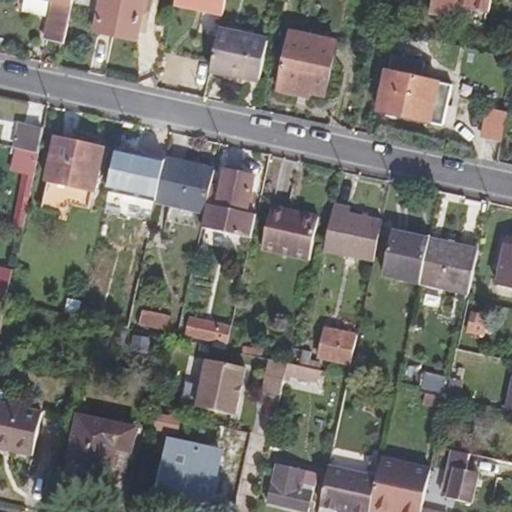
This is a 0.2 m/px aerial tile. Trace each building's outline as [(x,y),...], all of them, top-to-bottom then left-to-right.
[(67,0),(20,0),(28,2),(47,6),(39,44),(57,47),(67,0)] [(105,39),(130,44),(139,1),(132,0),(96,0),(89,35),(105,39)] [(219,0),(168,0),(167,9),(186,13),(216,19),(219,0)] [(486,13),(488,0),(430,0),(428,14),(451,19),(454,7),(486,13)] [(213,33),(205,71),(229,76),(254,82),(262,44),(213,33)] [(297,56),(300,41),(284,37),(281,53),(297,56)] [(331,47),(300,41),(297,56),(281,53),(273,95),(282,96),(294,99),(295,94),(321,99),(331,47)] [(408,123),(435,129),(443,88),(413,82),(417,66),(386,59),(374,116),(408,123)] [(473,140),(496,145),(503,115),(479,110),(473,140)] [(30,155),(35,130),(10,125),(5,150),(30,155)] [(60,207),(61,202),(65,186),(86,191),(88,191),(97,150),(75,145),(50,140),(41,181),(43,181),(39,203),(60,207)] [(26,178),(30,157),(6,152),(1,173),(26,178)] [(190,169),(159,162),(150,205),(200,216),(205,191),(209,173),(190,169)] [(197,231),(247,241),(252,220),(241,218),(249,182),(234,179),(221,176),(217,194),(205,191),(200,216),(197,231)] [(65,186),(61,202),(83,207),(86,191),(65,186)] [(139,202),(141,195),(129,192),(118,190),(117,197),(139,202)] [(117,197),(114,197),(105,236),(131,242),(139,202),(117,197)] [(346,208),(329,204),(318,254),(366,264),(376,221),(361,218),(345,214),(346,208)] [(282,212),(265,209),(256,250),(302,260),(310,218),(282,212)] [(414,287),(423,245),(405,241),(385,237),(376,278),(414,287)] [(451,251),(423,245),(414,287),(464,298),(473,256),(451,251)] [(492,289),(511,293),(511,251),(501,249),(492,289)] [(121,327),(131,279),(115,276),(107,314),(86,309),(84,319),(121,327)] [(265,297),(261,318),(291,324),(295,303),(265,297)] [(71,319),(74,304),(60,301),(57,317),(71,319)] [(132,327),(161,334),(164,323),(135,316),(132,327)] [(209,344),(213,324),(183,318),(179,338),(209,344)] [(95,325),(81,322),(78,336),(92,339),(95,325)] [(471,335),(487,339),(490,327),(474,323),(471,335)] [(345,368),(351,338),(320,331),(314,361),(345,368)] [(219,351),(221,345),(213,343),(211,349),(219,351)] [(160,358),(163,346),(157,344),(154,357),(160,358)] [(249,358),(251,350),(237,347),(235,355),(249,358)] [(292,364),(295,351),(282,348),(279,360),(292,364)] [(306,352),(297,351),(293,368),(300,369),(309,371),(310,363),(304,362),(306,352)] [(293,368),(282,365),(280,376),(298,380),(300,369),(293,368)] [(228,420),(236,381),(207,375),(198,413),(217,418),(228,420)] [(511,381),(508,381),(501,414),(511,415),(511,381)] [(457,404),(461,384),(448,382),(444,401),(457,404)] [(261,386),(259,395),(275,399),(277,390),(261,386)] [(444,401),(422,396),(420,406),(442,410),(444,401)] [(33,418),(0,410),(0,455),(8,457),(24,460),(33,418)] [(71,476),(81,478),(83,473),(105,478),(111,450),(125,453),(130,431),(75,419),(62,474),(71,476)] [(148,427),(163,431),(164,422),(150,419),(148,427)] [(204,502),(214,457),(164,446),(154,491),(173,495),(204,502)] [(83,473),(81,478),(117,486),(125,453),(111,450),(105,478),(83,473)] [(443,498),(471,504),(477,474),(466,472),(470,455),(453,452),(443,498)] [(378,460),(373,485),(368,509),(380,511),(418,511),(427,471),(378,460)] [(282,509),(295,511),(302,511),(310,478),(270,469),(262,505),(282,509)] [(366,511),(368,509),(373,485),(326,475),(318,509),(333,511),(366,511)]
